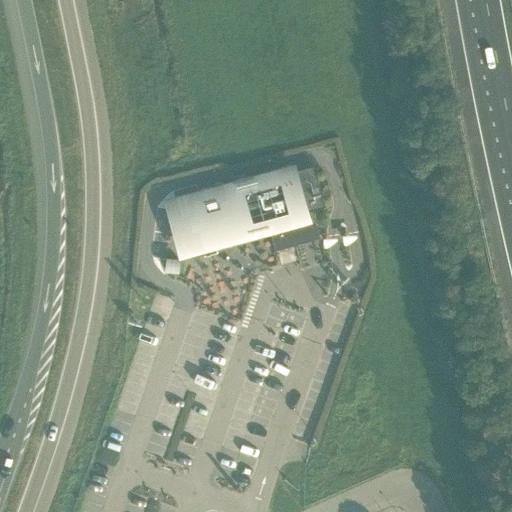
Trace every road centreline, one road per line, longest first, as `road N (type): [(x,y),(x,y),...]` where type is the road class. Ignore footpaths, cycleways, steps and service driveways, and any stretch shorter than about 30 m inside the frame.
road 1 (motorway): [(24,511),(74,350),(91,238),(88,127),(66,0)]
road 2 (motorway): [(23,0),(54,198),(46,290),(0,485)]
road 3 (motorway): [(484,0),(511,137)]
